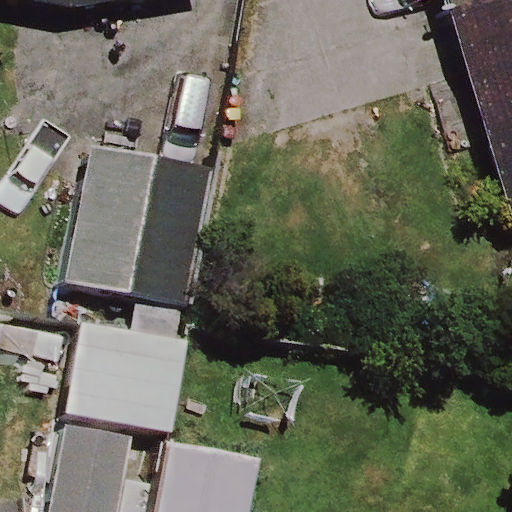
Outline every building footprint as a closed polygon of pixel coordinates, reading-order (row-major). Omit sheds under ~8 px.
[(160,0),(0,0),(0,10),(160,16),(160,0)] [(511,227),(511,0),(421,0),(490,234),(511,227)] [(187,179),(73,165),(56,299),(171,313),(187,179)] [(93,511),(104,447),(38,437),(26,511),(93,511)] [(229,511),(237,473),(149,457),(139,511),(229,511)]
